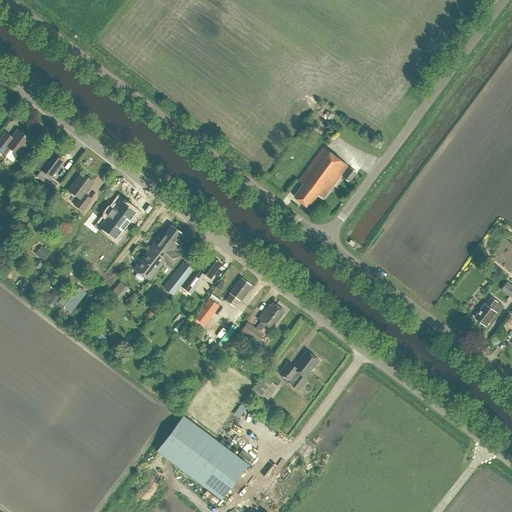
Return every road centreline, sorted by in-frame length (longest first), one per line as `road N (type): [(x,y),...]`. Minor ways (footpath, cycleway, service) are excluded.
road 1 (tertiary): [(511,461),(0,73)]
road 2 (unclassified): [(324,241),(6,0)]
road 3 (unclassified): [(324,241),(504,0)]
road 4 (unclassified): [(511,381),(324,241)]
